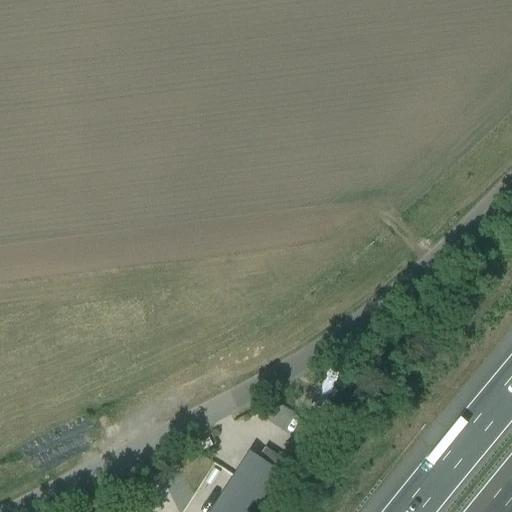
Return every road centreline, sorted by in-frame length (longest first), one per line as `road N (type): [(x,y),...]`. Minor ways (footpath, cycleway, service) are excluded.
road 1 (unclassified): [(16,511),(337,339),(435,260),(511,183)]
road 2 (motorway): [(511,380),(403,511)]
